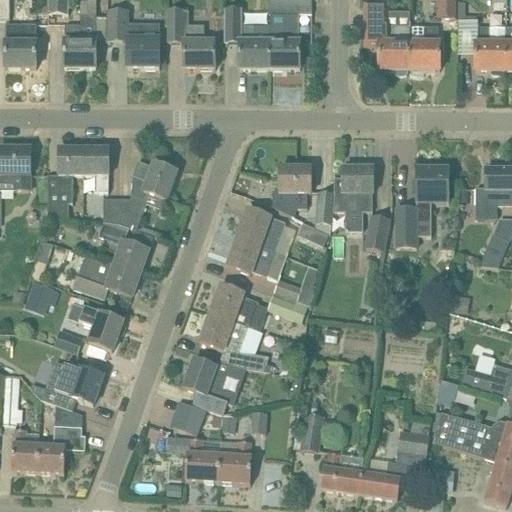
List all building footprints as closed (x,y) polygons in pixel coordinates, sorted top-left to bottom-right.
[(10,0),(0,0),(0,22),(10,22),(10,0)] [(49,0),(49,17),(70,17),(69,0),(49,0)] [(455,20),(455,0),(439,0),(439,20),(455,20)] [(271,28),(270,72),(301,72),(301,45),(299,45),(299,29),(289,29),(289,17),(312,17),(312,1),(270,1),(270,17),(271,17),(271,28)] [(80,2),(79,14),(94,15),(94,3),(80,2)] [(388,7),(366,7),(366,49),(380,49),(379,73),(395,73),(396,77),(400,78),(403,78),(407,77),(408,73),(410,73),(410,30),(388,30),(388,7)] [(243,12),(226,12),(225,45),(240,45),(240,72),(270,72),(271,28),(243,28),(243,12)] [(205,28),(189,28),(190,14),(184,14),(184,13),(168,13),(168,46),(185,46),(185,52),(185,72),(216,72),(216,44),(205,44),(205,28)] [(143,27),(130,27),(130,14),(109,14),(109,43),(128,43),(127,71),(160,72),(160,41),(160,27),(143,27)] [(96,43),(96,28),(97,18),(81,18),(81,28),(66,28),(66,43),(65,43),(65,71),(97,71),(97,43),(96,43)] [(37,27),(22,27),(6,27),(6,45),(6,71),(37,71),(37,45),(37,27)] [(438,30),(410,30),(410,73),(412,73),(413,77),(417,78),(420,78),(424,77),(425,73),(440,73),(441,45),(438,45),(438,30)] [(507,31),(476,30),(476,73),(492,74),(491,77),(494,78),(502,78),(504,77),(504,74),(506,74),(507,31)] [(31,177),(31,171),(31,151),(0,151),(0,193),(29,194),(29,177),(31,177)] [(84,178),(85,152),(59,151),(59,178),(48,179),(48,222),(69,223),(69,207),(72,207),(73,196),(73,178),(84,178)] [(109,178),(109,172),(110,152),(85,152),(84,178),(95,179),(95,196),(108,197),(109,178)] [(146,196),(148,197),(167,203),(177,174),(155,166),(153,170),(138,165),(132,180),(133,181),(132,198),(143,202),(146,196)] [(312,198),(312,191),(312,171),(280,171),(280,194),(273,194),(273,210),(295,222),(297,213),(309,213),(309,198),(312,198)] [(343,181),(335,181),(335,197),(336,197),(334,215),(373,215),(374,171),(343,171),(343,181)] [(449,171),(417,171),(417,193),(418,193),(418,211),(395,210),(395,253),(419,252),(419,240),(431,240),(432,206),(449,206),(449,171)] [(511,171),(485,171),(485,191),(476,192),(476,210),(511,210),(511,171)] [(335,197),(318,195),(315,226),(333,227),(334,215),(336,197),(335,197)] [(120,228),(120,203),(104,203),(104,226),(105,226),(120,228)] [(137,234),(147,207),(136,203),(120,203),(120,228),(130,231),(134,233),(137,234)] [(271,220),(267,219),(248,212),(238,241),(275,254),(284,229),(270,224),(271,220)] [(391,223),(372,219),(365,253),(384,256),(391,223)] [(323,249),(329,238),(303,225),(297,237),(323,249)] [(130,231),(120,228),(105,226),(99,243),(105,245),(102,252),(119,258),(115,268),(115,269),(140,278),(149,253),(125,245),(130,231)] [(134,233),(131,242),(151,249),(154,240),(137,234),(134,233)] [(493,238),(480,270),(498,272),(509,245),(493,238)] [(266,280),(275,254),(238,241),(228,269),(251,277),(252,275),(266,280)] [(115,269),(115,268),(85,258),(77,281),(77,280),(73,291),(105,303),(108,292),(132,301),(140,278),(115,269)] [(38,261),(31,281),(41,284),(48,264),(38,261)] [(280,284),(274,298),(297,306),(302,292),(280,284)] [(28,304),(54,306),(56,289),(29,287),(28,304)] [(243,299),(244,297),(221,288),(211,318),(249,331),(258,306),(258,305),(243,299)] [(274,298),(268,314),(302,326),(308,310),(297,306),(274,298)] [(100,317),(85,312),(73,307),(68,322),(80,327),(95,332),(90,346),(113,355),(124,324),(100,316),(100,317)] [(241,355),(249,331),(211,318),(201,346),(223,354),(241,355)] [(62,337),(56,350),(79,359),(84,345),(62,337)] [(245,357),(241,372),(264,376),(269,361),(245,357)] [(185,380),(182,388),(185,389),(184,391),(197,396),(193,408),(205,412),(224,419),(225,419),(229,407),(231,408),(237,393),(226,390),(230,379),(216,374),(217,370),(195,362),(188,381),(185,380)] [(511,373),(494,368),(491,379),(466,372),(461,389),(506,403),(511,404),(511,373)] [(104,379),(85,373),(82,371),(81,374),(66,369),(57,396),(47,392),(33,388),(32,392),(42,404),(73,414),(77,402),(80,404),(80,405),(84,406),(84,405),(94,408),(104,379)] [(20,381),(6,380),(3,428),(17,429),(20,381)] [(307,403),(304,417),(306,418),(316,419),(318,405),(307,403)] [(193,419),(187,435),(198,439),(206,414),(179,405),(176,413),(193,419)] [(493,429),(492,430),(442,415),(433,445),(484,461),(497,465),(511,469),(511,427),(509,426),(509,427),(500,425),(493,429)] [(253,416),(252,437),(266,438),(267,417),(253,416)] [(306,418),(300,454),(319,456),(324,420),(316,419),(306,418)] [(238,420),(225,419),(224,419),(222,434),(236,436),(238,420)] [(86,440),(82,439),(82,431),(56,429),(55,450),(40,449),(39,477),(65,478),(66,453),(85,454),(86,440)] [(39,477),(40,449),(26,448),(27,434),(16,433),(15,448),(14,448),(12,475),(39,477)] [(427,460),(430,439),(401,434),(398,456),(427,460)] [(191,440),(169,439),(168,457),(187,459),(188,457),(190,457),(191,442),(191,440)] [(203,443),(191,442),(190,457),(188,457),(187,459),(186,485),(218,486),(220,459),(221,445),(203,445),(203,443)] [(239,460),(220,459),(218,486),(251,488),(253,460),(250,460),(251,446),(239,445),(239,460)] [(338,473),(340,458),(328,456),(326,471),(324,471),(321,493),(360,498),(363,476),(338,473)] [(401,467),(388,465),(386,479),(363,476),(360,498),(398,504),(401,482),(399,481),(401,467)] [(507,511),(511,493),(511,469),(497,465),(491,485),(485,504),(507,511)] [(433,473),(431,493),(447,494),(449,474),(433,473)] [(182,488),(168,488),(167,499),(181,499),(182,488)]
